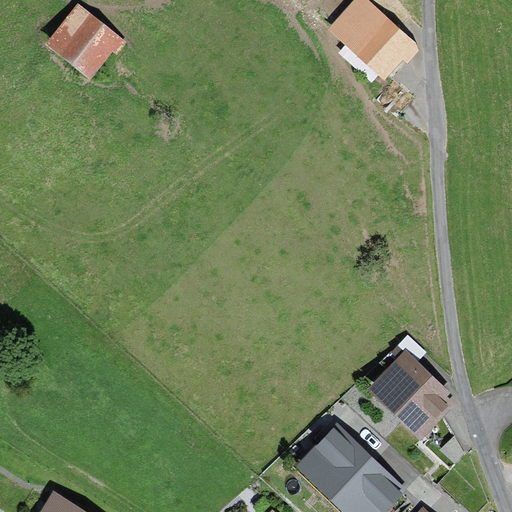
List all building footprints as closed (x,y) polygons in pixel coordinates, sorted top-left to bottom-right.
[(362,0),(359,0),(336,26),(383,69),(398,53),(407,61),(417,49),(362,0)] [(76,9),(50,42),(86,70),(112,38),(76,9)] [(411,356),(378,390),(425,435),(451,408),(442,399),(449,392),(411,356)] [(339,428),(303,466),(352,511),(390,511),(409,493),(339,428)] [(451,468),(436,484),(447,495),(463,479),(451,468)] [(463,479),(447,495),(459,507),(475,491),(463,479)] [(475,491),(459,507),(464,511),(474,511),(485,501),(475,491)] [(48,511),(45,509),(42,511),(80,511),(60,499),(52,511),(48,511)]
